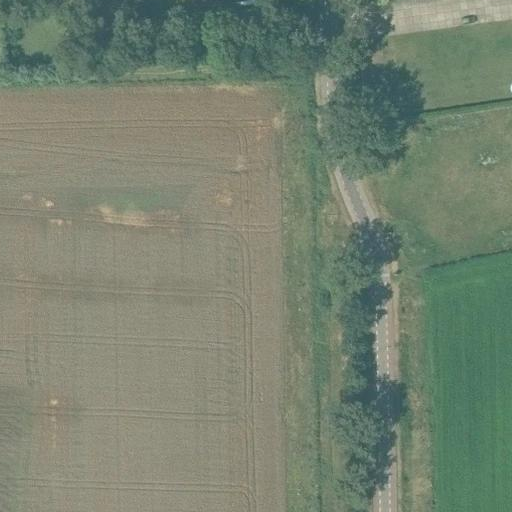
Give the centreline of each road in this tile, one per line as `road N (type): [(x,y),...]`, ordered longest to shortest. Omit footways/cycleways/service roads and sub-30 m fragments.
road 1 (tertiary): [(382,272),(331,116),(324,0)]
road 2 (tertiary): [(382,272),(385,511)]
